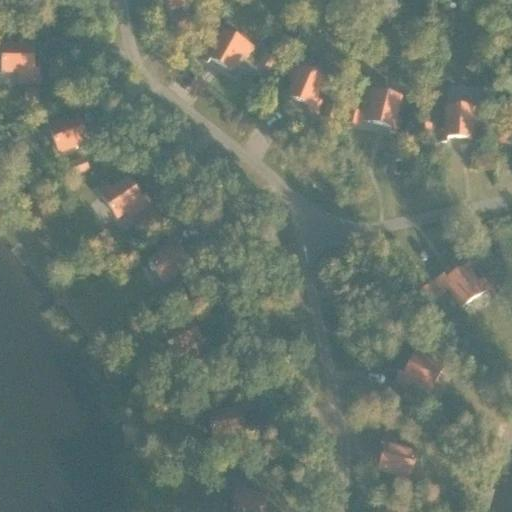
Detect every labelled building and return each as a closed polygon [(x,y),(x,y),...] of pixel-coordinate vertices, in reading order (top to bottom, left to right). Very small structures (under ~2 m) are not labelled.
[(180,0),(172,0),(168,2),(171,9),(182,4),(180,0)] [(192,28),(187,15),(173,20),(178,34),(192,28)] [(209,60),(231,73),(241,55),(247,59),(252,49),(224,33),(212,53),(206,50),(200,61),(207,65),(209,60)] [(2,40),(2,73),(19,73),(19,80),(38,80),(38,72),(33,72),(33,47),(13,47),(13,40),(2,40)] [(277,61),(264,54),(257,67),(271,74),(277,61)] [(287,98),(310,107),(309,112),(315,115),(320,103),(314,101),(323,79),(293,66),(289,77),(295,79),(287,98)] [(39,90),(24,90),(24,105),(38,105),(39,90)] [(390,134),(397,135),(400,123),(394,122),(399,99),(367,91),(365,102),(372,104),(367,123),(391,129),(390,134)] [(339,109),(326,104),(322,118),(335,122),(339,109)] [(446,139),(471,141),(472,120),(479,121),(480,110),(447,108),(445,131),(439,131),(438,144),(446,144),(446,139)] [(359,127),(362,113),(348,110),(344,123),(359,127)] [(83,152),(94,147),(92,140),(87,142),(78,119),(59,126),(57,119),(46,123),(59,154),(80,146),(83,152)] [(432,126),(416,125),(415,138),(431,139),(432,126)] [(90,173),(84,158),(71,164),(77,178),(90,173)] [(107,186),(98,192),(116,220),(125,214),(128,219),(150,205),(145,199),(141,201),(127,181),(111,192),(107,186)] [(162,223),(154,212),(136,224),(143,236),(162,223)] [(163,284),(189,267),(176,246),(180,244),(176,237),(165,244),(169,250),(149,262),(163,284)] [(461,308),(489,290),(483,281),(477,285),(466,268),(445,282),(442,278),(436,282),(443,293),(448,289),(461,308)] [(174,302),(185,295),(179,284),(167,291),(174,302)] [(438,297),(430,285),(417,293),(425,305),(438,297)] [(198,354),(209,349),(206,342),(201,344),(190,322),(162,335),(174,359),(195,348),(198,354)] [(430,393),(442,370),(415,355),(403,377),(399,375),(395,382),(406,388),(409,382),(430,393)] [(220,371),(213,358),(201,364),(207,377),(220,371)] [(216,399),(231,397),(229,381),(214,383),(216,399)] [(418,400),(405,393),(398,407),(410,414),(418,400)] [(208,408),(213,441),(230,439),(231,445),(249,442),(248,435),(243,435),(239,411),(220,414),(219,407),(208,408)] [(386,446),(379,470),(408,479),(416,454),(393,447),(395,441),(383,438),(381,445),(386,446)] [(233,511),(264,511),(265,495),(245,494),(245,487),(234,486),(233,511)]
